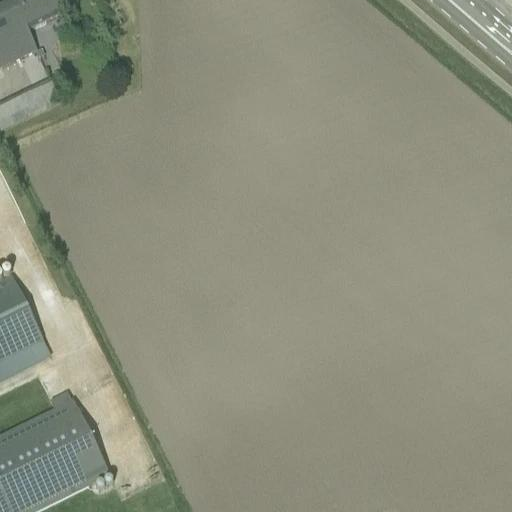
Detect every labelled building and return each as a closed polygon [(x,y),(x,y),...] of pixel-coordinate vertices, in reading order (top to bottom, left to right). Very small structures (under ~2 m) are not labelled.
[(21,0),(0,10),(0,75),(36,58),(26,38),(67,18),(58,0),(21,0)] [(44,60),(41,54),(36,57),(38,62),(44,60)] [(41,116),(60,107),(49,84),(30,93),(41,116)] [(10,282),(0,286),(0,367),(42,346),(10,282)] [(42,346),(0,367),(0,409),(58,381),(42,346)] [(0,511),(47,511),(90,491),(109,482),(71,405),(70,406),(66,397),(50,405),(54,414),(0,440),(0,511)]
